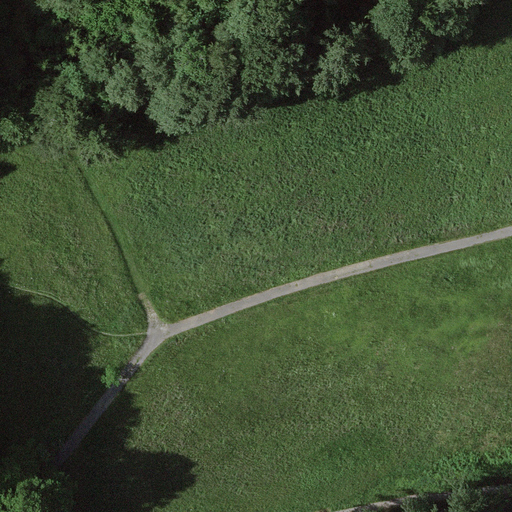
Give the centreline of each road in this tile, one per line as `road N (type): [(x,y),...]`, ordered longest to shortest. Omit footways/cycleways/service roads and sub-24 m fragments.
road 1 (track): [(153,339),(251,297),(511,229)]
road 2 (track): [(0,79),(30,94),(81,147),(136,260),(153,339)]
road 3 (track): [(12,511),(153,339)]
